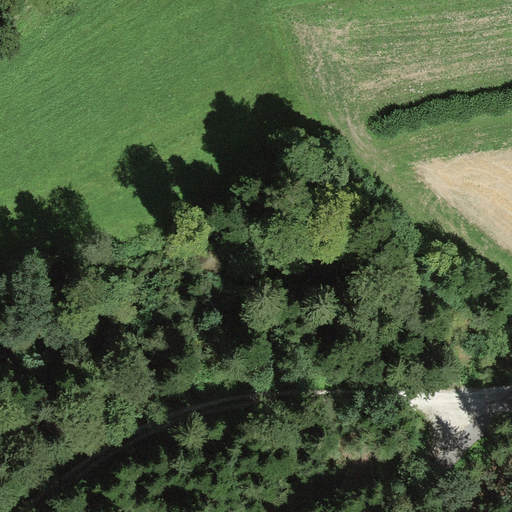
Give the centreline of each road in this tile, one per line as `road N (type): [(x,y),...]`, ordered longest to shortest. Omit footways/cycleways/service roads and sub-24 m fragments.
road 1 (track): [(22,511),(109,449),(186,410),(251,396),(497,399)]
road 2 (track): [(511,392),(464,425),(415,511)]
